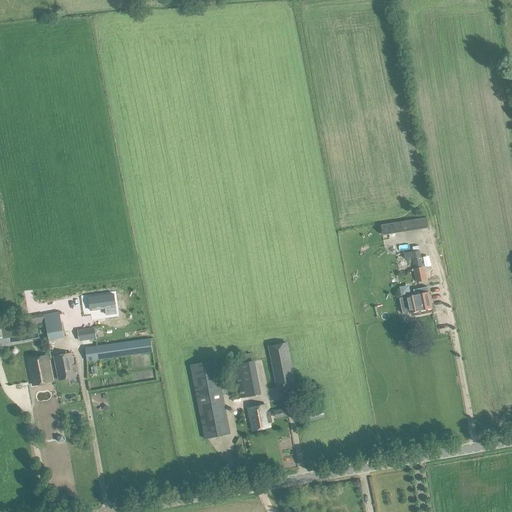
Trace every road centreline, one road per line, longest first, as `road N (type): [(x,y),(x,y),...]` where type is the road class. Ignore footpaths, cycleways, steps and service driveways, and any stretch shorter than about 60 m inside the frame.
road 1 (unclassified): [(271,486),(511,441)]
road 2 (unclassified): [(127,511),(271,486)]
